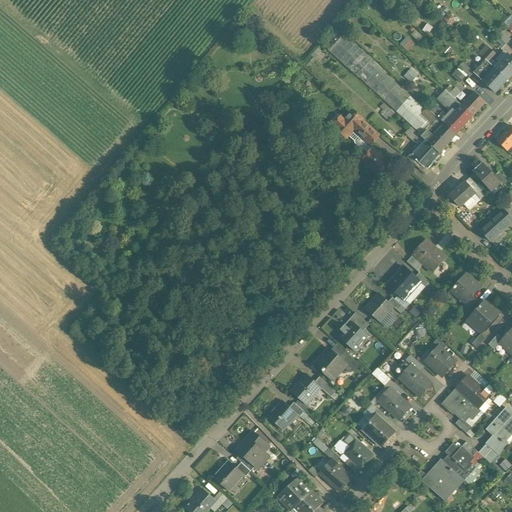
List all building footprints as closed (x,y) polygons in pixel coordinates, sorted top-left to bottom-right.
[(352,7),(337,24),(341,29),(357,11),(352,7)] [(337,24),(320,43),(325,47),(341,29),(337,24)] [(510,39),(502,31),(497,36),(506,44),(510,39)] [(348,67),(362,52),(344,35),(330,50),(348,67)] [(506,44),(497,36),(493,40),(502,48),(506,44)] [(406,49),(413,42),(408,37),(401,43),(406,49)] [(496,54),(486,45),(479,53),(486,59),(489,62),(496,54)] [(432,116),(362,52),(348,67),(356,75),(396,112),(395,112),(416,131),(415,131),(421,137),(436,120),(432,116)] [(511,74),(511,58),(508,55),(496,68),(508,79),(511,74)] [(489,62),(486,59),(473,73),(495,93),(508,79),(496,68),(489,62)] [(473,73),(463,63),(459,67),(469,77),(473,73)] [(412,83),(419,75),(410,68),(403,76),(412,83)] [(456,87),(449,94),(455,99),(461,92),(456,87)] [(453,115),(461,105),(455,99),(449,94),(445,90),(437,99),(450,111),(453,115)] [(486,103),(474,92),(461,105),(474,117),(486,103)] [(434,114),(444,124),(449,119),(453,115),(450,111),(446,115),(434,103),(428,109),(434,114)] [(474,117),(461,105),(453,115),(449,119),(461,130),(474,117)] [(390,109),(383,116),(388,120),(394,113),(390,109)] [(353,111),(344,120),(338,114),(331,122),(337,128),(337,129),(347,138),(349,136),(362,121),(363,120),(353,111)] [(436,120),(421,137),(422,138),(427,143),(439,129),(444,124),(434,114),(432,116),(436,120)] [(461,130),(449,119),(444,124),(456,135),(461,130)] [(379,135),(362,121),(349,136),(355,141),(355,144),(357,146),(360,148),(362,148),(368,154),(373,149),(374,150),(374,149),(374,147),(371,144),(379,135)] [(456,135),(444,124),(439,129),(451,140),(456,135)] [(511,125),(497,141),(508,150),(511,146),(511,125)] [(415,131),(410,127),(405,133),(416,144),(422,138),(421,137),(415,131)] [(439,129),(427,143),(439,154),(451,140),(439,129)] [(427,143),(414,156),(426,167),(439,154),(427,143)] [(374,150),(373,149),(368,154),(361,162),(379,178),(391,165),(374,150)] [(495,175),(484,162),(474,171),(492,192),(502,184),(500,182),(500,181),(495,175)] [(508,182),(499,172),(495,175),(500,181),(500,182),(502,184),(504,186),(508,182)] [(333,177),(325,186),(333,193),(341,184),(333,177)] [(486,195),(470,178),(466,182),(476,193),(475,194),(480,200),(486,195)] [(476,193),(466,182),(450,196),(460,207),(464,204),(469,210),(480,200),(475,194),(476,193)] [(511,194),(497,209),(501,213),(504,211),(510,206),(511,206),(511,204),(511,194)] [(501,213),(497,217),(497,216),(481,231),(491,241),(511,223),(510,223),(511,221),(511,219),(504,211),(501,213)] [(446,257),(427,240),(413,255),(423,264),(432,272),(446,257)] [(423,264),(413,255),(407,262),(417,271),(423,264)] [(415,277),(403,266),(387,284),(405,300),(421,283),(421,282),(415,277)] [(430,282),(419,273),(415,277),(421,282),(421,283),(425,287),(430,282)] [(481,288),(466,274),(451,291),(466,303),(466,304),(472,297),(481,288)] [(378,293),(365,308),(380,323),(394,307),(388,302),(378,293)] [(401,305),(392,297),(388,302),(394,307),(397,310),(401,305)] [(472,297),(466,304),(466,303),(462,308),(467,312),(477,301),(472,297)] [(486,300),(469,319),(484,333),(501,314),(486,300)] [(369,336),(353,322),(339,338),(355,352),(369,336)] [(511,328),(503,339),(500,342),(500,343),(511,353),(511,328)] [(482,334),(473,344),(477,348),(487,338),(482,334)] [(498,334),(489,345),(494,350),(500,343),(500,342),(503,339),(498,334)] [(447,347),(438,338),(434,343),(438,347),(439,346),(444,351),(447,347)] [(444,351),(439,346),(438,347),(432,354),(435,357),(434,358),(436,360),(431,365),(444,377),(457,363),(444,351)] [(329,349),(315,365),(332,380),(346,365),(347,365),(340,359),(329,349)] [(359,364),(346,352),(340,359),(347,365),(346,365),(352,371),(359,364)] [(411,365),(419,373),(424,367),(411,356),(406,361),(411,365)] [(411,365),(399,379),(420,397),(432,384),(419,373),(411,365)] [(391,379),(378,368),(372,374),(385,385),(391,379)] [(315,382),(306,374),(291,391),(306,405),(321,389),(322,388),(315,382)] [(485,391),(469,376),(456,389),(478,409),(489,398),(494,402),(495,400),(485,391)] [(336,392),(320,377),(315,382),(322,388),(321,389),(331,397),(336,392)] [(500,394),(490,385),(485,391),(495,400),(500,394)] [(412,407),(391,388),(379,402),(400,420),(412,407)] [(478,409),(456,389),(443,404),(454,414),(455,413),(461,419),(464,422),(465,421),(469,416),(473,419),(480,411),(478,409)] [(295,403),(305,412),(308,408),(298,400),(295,403)] [(289,408),(281,401),(276,407),(277,408),(269,417),(283,430),(296,415),(289,408)] [(295,403),(294,402),(289,408),(296,415),(299,418),(300,417),(305,412),(295,403)] [(511,412),(507,408),(488,429),(495,435),(487,444),(487,445),(498,454),(507,444),(503,440),(511,430),(511,412)] [(388,418),(377,409),(372,415),(375,418),(376,416),(384,422),(388,418)] [(308,415),(305,412),(300,417),(311,426),(314,422),(307,416),(308,415)] [(375,418),(364,430),(381,446),(394,432),(384,422),(376,416),(375,418)] [(472,428),(465,421),(464,422),(461,419),(456,424),(466,434),(472,428)] [(268,446),(253,433),(237,451),(241,454),(255,467),(258,469),(269,457),(263,452),(268,446)] [(350,448),(356,440),(357,440),(350,433),(343,441),(350,448)] [(373,455),(356,440),(350,448),(344,454),(350,459),(361,469),(373,455)] [(477,452),(467,442),(462,447),(473,457),(473,456),(477,452)] [(460,449),(454,443),(445,452),(450,456),(445,462),(465,481),(471,474),(468,471),(473,465),(471,463),(475,458),(473,456),(473,457),(462,447),(460,449)] [(498,454),(487,445),(479,453),(490,463),(498,454)] [(340,458),(329,449),(325,454),(332,460),(336,463),(340,458)] [(255,467),(241,454),(237,459),(241,463),(251,471),(255,467)] [(361,469),(350,459),(346,464),(357,474),(361,469)] [(465,481),(445,462),(441,459),(427,475),(422,480),(424,482),(445,501),(465,481)] [(336,463),(332,460),(320,474),(340,492),(353,478),(336,463)] [(237,468),(229,461),(214,478),(229,492),(230,490),(227,488),(234,481),(237,484),(245,476),(245,475),(237,468)] [(251,471),(241,463),(237,468),(245,475),(245,476),(246,477),(251,471)] [(413,479),(421,487),(424,482),(422,480),(427,475),(421,471),(413,479)] [(312,493),(298,478),(278,497),(292,511),(312,493)] [(203,489),(186,508),(190,511),(207,511),(217,501),(203,489)] [(219,498),(228,508),(233,504),(224,493),(219,498)] [(292,511),(291,511),(314,511),(319,508),(323,504),(312,493),(292,511)]
